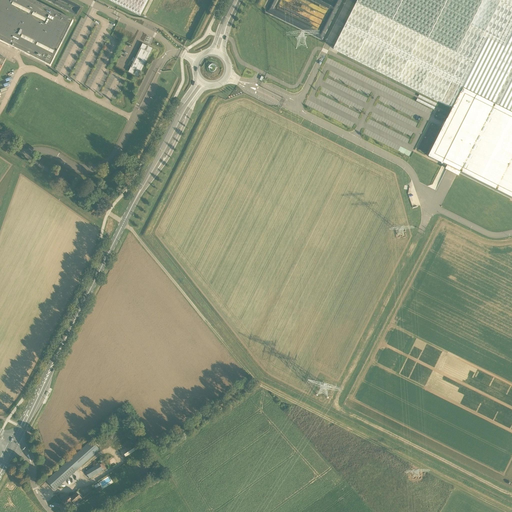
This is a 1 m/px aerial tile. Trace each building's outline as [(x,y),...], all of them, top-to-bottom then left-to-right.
[(0,0),(0,41),(50,66),(73,21),(32,0),(0,0)] [(108,0),(140,15),(147,0),(108,0)] [(511,0),(356,0),(333,49),(452,108),(445,122),(443,121),(440,127),(442,128),(428,156),(447,166),(445,170),(458,176),(459,172),(511,198),(511,0)] [(142,48),(132,67),(140,71),(149,52),(142,48)] [(54,490),(99,450),(91,441),(46,481),(54,490)] [(89,479),(103,471),(99,464),(85,472),(89,479)] [(82,499),(77,493),(70,499),(68,497),(62,502),(66,507),(72,502),(75,505),(82,499)]
